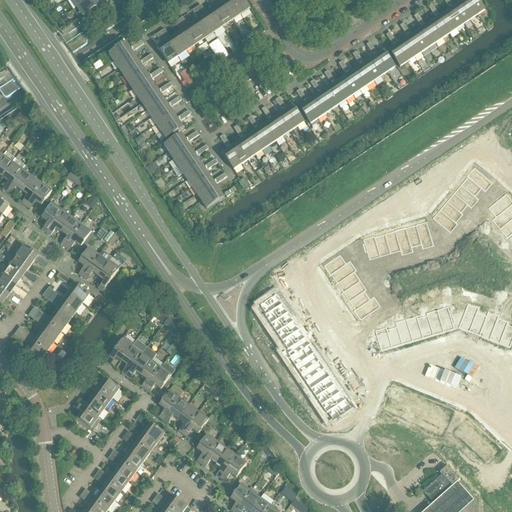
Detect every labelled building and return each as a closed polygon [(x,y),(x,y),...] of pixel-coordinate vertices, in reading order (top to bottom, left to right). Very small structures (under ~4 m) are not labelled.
[(95,0),(87,0),(76,8),(83,17),(108,0),(98,0),(96,1),(95,0)] [(211,11),(222,28),(231,22),(215,0),(210,0),(215,8),(211,11)] [(215,0),(231,22),(240,16),(229,0),(227,0),(224,2),(222,0),(215,0)] [(229,0),(240,16),(249,10),(242,0),(229,0)] [(459,4),(470,21),(477,16),(466,0),(464,0),(459,4)] [(466,0),(477,16),(480,14),(484,11),(476,0),(463,0),(464,0),(466,0)] [(450,1),(446,4),(450,10),(452,9),(463,25),(470,21),(459,4),(454,7),(450,1)] [(53,10),(49,3),(43,6),(48,13),(53,10)] [(196,8),(213,34),(222,28),(211,11),(206,14),(200,5),(196,8)] [(213,34),(196,8),(192,11),(198,20),(193,23),(204,40),(213,34)] [(445,13),(456,30),(463,25),(452,9),(450,10),(445,13)] [(456,30),(445,13),(440,17),(436,11),(432,13),(436,19),(438,18),(449,35),(456,30)] [(182,18),(178,20),(195,46),(197,49),(206,44),(204,40),(193,23),(188,27),(182,18)] [(431,23),(442,40),(449,35),(438,18),(436,19),(431,23)] [(61,20),(57,23),(60,28),(65,25),(61,20)] [(175,35),(186,52),(195,46),(178,20),(173,23),(179,32),(175,35)] [(421,20),(418,23),(422,29),(424,28),(435,44),(442,40),(431,23),(425,26),(421,20)] [(416,32),(428,49),(435,44),(424,28),(422,29),(416,32)] [(186,52),(175,35),(170,39),(164,30),(160,32),(177,58),(186,52)] [(407,30),(404,32),(408,38),(409,37),(421,54),(428,49),(416,32),(411,36),(407,30)] [(177,58),(160,32),(155,35),(161,44),(156,48),(168,64),(177,58)] [(402,42),(414,59),(421,54),(409,37),(408,38),(402,42)] [(393,39),(390,42),(394,48),(395,47),(407,63),(414,59),(402,42),(397,45),(393,39)] [(238,40),(233,44),(237,50),(242,47),(238,40)] [(109,55),(113,62),(130,51),(129,49),(125,44),(109,55)] [(137,49),(135,45),(129,49),(130,51),(113,62),(118,69),(135,58),(132,53),(137,49)] [(399,68),(407,63),(395,47),(394,48),(388,51),(399,68)] [(374,49),(370,51),(374,57),(376,56),(387,73),(394,68),(383,51),(378,55),(374,49)] [(213,54),(204,60),(210,69),(219,63),(213,54)] [(369,61),(380,77),(387,73),(376,56),(374,57),(369,61)] [(135,58),(118,69),(123,76),(140,65),(138,63),(135,58)] [(360,58),(356,61),(360,67),(362,66),(373,82),(380,77),(369,61),(364,64),(360,58)] [(147,63),(144,59),(138,63),(140,65),(123,76),(128,83),(144,72),(141,67),(147,63)] [(355,70),(366,87),(373,82),(362,66),(360,67),(355,70)] [(346,68),(342,70),(346,76),(348,75),(359,92),(366,87),(355,70),(350,74),(346,68)] [(186,84),(192,80),(185,70),(179,74),(186,84)] [(144,72),(128,83),(132,90),(149,79),(148,77),(144,72)] [(156,77),(154,73),(148,77),(149,79),(132,90),(137,97),(154,86),(150,81),(156,77)] [(341,80),(352,96),(359,92),(348,75),(346,76),(341,80)] [(332,77),(328,80),(332,86),(334,85),(345,101),(352,96),(341,80),(336,83),(332,77)] [(327,89),(338,106),(345,101),(334,85),(332,86),(327,89)] [(154,86),(137,97),(142,104),(159,93),(157,91),(154,86)] [(147,111),(163,100),(160,95),(166,91),(163,87),(157,91),(159,93),(142,104),(147,111)] [(338,106),(327,89),(322,93),(318,87),(314,89),(318,95),(320,94),(331,111),(338,106)] [(313,99),(324,116),(331,111),(320,94),(318,95),(313,99)] [(324,116),(313,99),(308,102),(304,96),(300,99),(304,105),(306,104),(317,120),(324,116)] [(163,100),(147,111),(151,118),(168,107),(167,105),(163,100)] [(175,105),(173,101),(167,105),(168,107),(151,118),(156,125),(173,114),(169,109),(175,105)] [(283,104),(279,107),(283,113),(285,111),(296,128),(304,123),(292,107),(287,110),(283,104)] [(310,125),(317,120),(306,104),(304,105),(298,108),(310,125)] [(278,116),(289,133),(296,128),(285,111),(283,113),(278,116)] [(29,121),(19,114),(14,120),(24,127),(29,121)] [(173,114),(156,125),(161,132),(178,121),(176,119),(173,114)] [(269,114),(265,116),(269,122),(271,121),(282,137),(289,133),(278,116),(273,120),(269,114)] [(185,119),(182,115),(176,119),(178,121),(161,132),(166,140),(182,128),(179,123),(185,119)] [(264,126),(275,142),(282,137),(271,121),(269,122),(264,126)] [(255,123),(251,125),(255,131),(257,130),(268,147),(275,142),(264,126),(259,129),(255,123)] [(250,135),(261,152),(268,147),(257,130),(255,131),(250,135)] [(41,134),(37,131),(32,138),(37,141),(41,134)] [(241,132),(237,135),(241,141),(243,140),(254,156),(261,152),(250,135),(245,138),(241,132)] [(164,146),(168,153),(185,142),(184,140),(180,135),(164,146)] [(142,136),(134,141),(139,148),(146,143),(142,136)] [(193,140),(190,136),(184,140),(185,142),(168,153),(173,160),(190,149),(187,144),(193,140)] [(236,145),(247,161),(254,156),(243,140),(241,141),(236,145)] [(227,142),(223,144),(227,150),(229,149),(240,166),(247,161),(236,145),(231,148),(227,142)] [(190,149),(173,160),(178,167),(195,156),(194,154),(190,149)] [(233,171),(240,166),(229,149),(227,150),(222,154),(233,171)] [(202,154),(200,150),(194,154),(195,156),(178,167),(183,174),(200,163),(196,158),(202,154)] [(0,176),(2,178),(15,159),(6,152),(2,156),(0,159),(0,176)] [(2,190),(6,192),(22,171),(25,166),(15,159),(2,178),(8,182),(2,190)] [(200,163),(183,174),(187,181),(204,170),(203,168),(200,163)] [(211,168),(209,164),(203,168),(204,170),(187,181),(192,188),(209,177),(205,172),(211,168)] [(474,168),(467,177),(481,190),(489,181),(474,168)] [(71,170),(66,178),(79,187),(84,180),(71,170)] [(22,171),(6,192),(10,196),(16,188),(21,192),(32,178),(22,171)] [(209,177),(192,188),(197,196),(214,184),(212,182),(209,177)] [(467,178),(460,186),(475,198),(481,190),(467,177),(466,177),(467,178)] [(32,178),(21,192),(27,196),(22,204),(25,207),(41,185),(32,178)] [(221,182),(218,178),(212,182),(214,184),(197,196),(202,203),(219,191),(215,186),(221,182)] [(244,178),(238,182),(244,191),(250,186),(244,178)] [(51,192),(41,185),(25,207),(30,210),(35,202),(41,206),(51,192)] [(86,189),(81,185),(78,190),(82,193),(86,189)] [(460,186),(453,194),(467,206),(475,198),(460,186)] [(234,188),(224,195),(227,198),(236,192),(234,188)] [(219,191),(202,203),(207,210),(223,198),(219,191)] [(453,194),(447,203),(461,214),(467,206),(453,194)] [(511,202),(506,195),(488,209),(496,219),(511,204),(511,202)] [(92,196),(85,205),(92,209),(99,201),(92,196)] [(179,198),(174,201),(178,206),(183,203),(179,198)] [(0,215),(2,217),(9,206),(0,199),(0,215)] [(447,203),(440,211),(454,223),(461,214),(447,203)] [(47,222),(41,230),(45,233),(61,211),(51,204),(41,218),(47,222)] [(511,204),(496,219),(503,227),(511,219),(511,204)] [(61,233),(71,218),(61,211),(45,233),(50,236),(55,228),(61,233)] [(440,211),(432,219),(446,231),(454,223),(440,211)] [(71,218),(61,233),(66,237),(61,244),(65,247),(81,226),(71,218)] [(511,219),(503,227),(510,237),(511,235),(511,219)] [(426,223),(415,226),(421,246),(432,243),(426,223)] [(81,226),(65,247),(69,250),(75,243),(81,247),(91,233),(81,226)] [(415,226),(405,229),(411,249),(421,246),(415,226)] [(107,233),(101,229),(95,238),(101,242),(107,233)] [(405,229),(395,232),(401,252),(411,249),(405,229)] [(110,232),(103,241),(107,244),(114,235),(110,232)] [(395,232),(384,235),(390,255),(401,252),(395,232)] [(118,239),(114,235),(108,244),(112,247),(118,239)] [(374,237),(380,258),(390,255),(384,235),(375,238),(374,237)] [(374,237),(363,240),(369,261),(380,258),(374,237)] [(16,256),(30,267),(34,261),(37,263),(40,259),(23,246),(16,256)] [(82,278),(98,256),(88,249),(78,263),(84,267),(78,275),(82,278)] [(98,256),(82,278),(87,281),(92,273),(98,277),(108,263),(111,259),(102,251),(98,256)] [(9,266),(26,278),(29,274),(26,272),(30,267),(16,256),(9,266)] [(340,256),(323,267),(330,276),(346,265),(340,256)] [(121,266),(111,259),(108,263),(98,277),(103,281),(98,289),(102,292),(118,271),(121,266)] [(346,265),(330,276),(330,277),(331,276),(337,285),(352,274),(346,265)] [(26,278),(9,266),(2,276),(16,286),(20,280),(23,282),(26,278)] [(352,274),(337,285),(343,294),(358,283),(352,274)] [(0,277),(0,289),(12,298),(15,294),(12,291),(16,286),(2,276),(0,277)] [(68,294),(82,305),(90,295),(68,279),(64,283),(72,289),(68,294)] [(358,283),(343,294),(349,303),(364,292),(358,283)] [(12,298),(0,289),(0,304),(1,306),(6,300),(9,302),(12,298)] [(364,292),(349,303),(354,311),(353,312),(354,312),(370,301),(364,292)] [(82,305),(68,294),(64,300),(56,294),(53,299),(75,314),(82,305)] [(260,308),(256,311),(284,353),(281,354),(287,362),(328,424),(332,421),(333,423),(352,410),(309,347),(311,346),(306,338),(305,338),(276,295),(259,307),(260,308)] [(75,314),(53,299),(50,303),(58,308),(54,314),(68,324),(75,314)] [(370,301),(354,312),(360,322),(376,311),(370,301)] [(142,304),(135,314),(139,317),(142,319),(149,309),(142,304)] [(466,309),(458,329),(469,333),(476,314),(466,309)] [(449,312),(438,316),(443,333),(454,330),(449,312)] [(61,334),(68,324),(54,314),(50,319),(42,314),(39,318),(61,334)] [(476,314),(469,333),(479,337),(486,317),(476,314)] [(438,316),(428,319),(433,336),(443,333),(438,316)] [(486,317),(479,337),(489,341),(496,321),(486,317)] [(54,344),(61,334),(39,318),(36,322),(44,328),(40,333),(54,344)] [(428,319),(417,322),(423,339),(433,336),(428,319)] [(496,321),(489,341),(499,345),(507,325),(496,321)] [(417,322),(407,325),(412,342),(423,339),(417,322)] [(407,325),(397,328),(402,346),(412,342),(407,325)] [(511,327),(507,325),(499,345),(510,349),(511,342),(511,327)] [(397,328),(386,331),(391,349),(402,346),(397,328)] [(386,331),(375,334),(377,340),(379,346),(381,352),(391,349),(386,331)] [(28,333),(25,337),(46,353),(54,344),(40,333),(36,339),(28,333)] [(39,363),(46,353),(25,337),(22,341),(30,347),(25,353),(39,363)] [(121,362),(132,348),(134,345),(124,338),(106,362),(110,366),(116,358),(121,362)] [(191,346),(186,352),(190,355),(195,349),(191,346)] [(126,377),(141,355),(132,348),(121,362),(127,366),(121,374),(126,377)] [(141,376),(151,362),(154,358),(156,355),(147,348),(141,355),(126,377),(130,380),(135,372),(141,376)] [(154,358),(151,362),(141,376),(146,380),(141,388),(145,391),(161,369),(164,365),(154,358)] [(175,371),(165,364),(164,365),(161,369),(145,391),(149,394),(155,386),(161,391),(175,371)] [(101,386),(93,380),(90,384),(112,400),(119,390),(105,380),(101,386)] [(91,399),(105,410),(112,400),(90,384),(87,388),(95,394),(91,399)] [(388,399),(385,406),(396,411),(404,391),(393,387),(391,392),(388,399)] [(0,409),(4,413),(11,403),(3,397),(7,392),(1,388),(0,390),(0,409)] [(404,391),(396,411),(406,415),(414,395),(404,391)] [(163,421),(179,399),(169,392),(159,406),(165,410),(159,418),(163,421)] [(414,395),(406,415),(415,419),(423,400),(414,395)] [(105,410),(91,399),(86,405),(79,399),(76,403),(98,419),(105,410)] [(179,399),(163,421),(167,424),(173,416),(179,420),(189,406),(179,399)] [(423,400),(415,419),(426,423),(433,404),(423,400)] [(98,419),(76,403),(73,407),(80,413),(76,419),(93,432),(101,421),(98,419)] [(433,404),(426,423),(436,427),(443,408),(433,404)] [(183,435),(198,413),(189,406),(179,420),(184,424),(178,432),(183,435)] [(443,408),(436,427),(446,431),(454,412),(443,408)] [(125,416),(120,412),(116,417),(121,421),(125,416)] [(198,413),(183,435),(187,438),(192,430),(198,435),(209,421),(198,413)] [(467,418),(452,433),(461,441),(475,426),(467,418)] [(147,428),(142,434),(156,445),(164,434),(147,422),(144,426),(147,428)] [(475,426),(461,441),(468,448),(483,433),(475,426)] [(483,433),(468,448),(476,456),(491,441),(483,433)] [(136,437),(132,442),(140,448),(149,454),(156,445),(142,434),(138,440),(136,437)] [(203,454),(197,462),(201,465),(217,443),(207,436),(197,450),(203,454)] [(491,441),(476,456),(484,463),(492,455),(497,460),(503,454),(498,449),(499,448),(491,441)] [(128,454),(142,464),(149,454),(140,448),(132,442),(130,446),(132,448),(128,454)] [(227,450),(217,443),(201,465),(205,468),(211,460),(216,464),(227,450)] [(220,479),(236,457),(227,450),(216,464),(222,468),(216,476),(220,479)] [(118,462),(135,474),(142,464),(128,454),(124,459),(121,457),(118,462)] [(236,457),(220,479),(225,482),(230,474),(236,479),(246,464),(236,457)] [(114,474),(128,484),(135,474),(118,462),(115,465),(118,467),(114,474)] [(424,492),(423,492),(428,498),(433,503),(444,493),(449,489),(452,487),(456,483),(459,481),(447,467),(444,470),(440,473),(446,481),(444,483),(440,478),(438,479),(424,492)] [(128,484),(114,474),(110,478),(107,476),(104,481),(121,493),(128,484)] [(100,493),(114,503),(121,493),(104,481),(101,484),(104,487),(100,493)] [(418,511),(457,511),(473,499),(458,482),(452,487),(444,494),(444,493),(430,506),(428,504),(418,511)] [(229,511),(236,511),(250,493),(240,486),(230,500),(235,504),(230,511),(229,511)] [(90,501),(104,511),(107,511),(114,503),(100,493),(95,498),(93,497),(90,501)] [(250,493),(236,511),(242,511),(244,511),(245,511),(250,511),(257,504),(259,500),(250,493)] [(291,493),(286,499),(292,504),(297,497),(291,493)] [(165,501),(162,506),(170,511),(183,511),(186,508),(173,498),(168,503),(165,501)] [(266,511),(269,508),(259,500),(257,504),(250,511),(266,511)] [(104,511),(90,501),(87,505),(90,507),(85,511),(104,511)]
